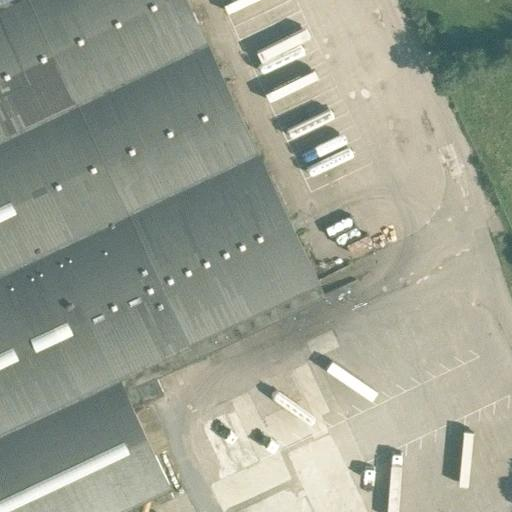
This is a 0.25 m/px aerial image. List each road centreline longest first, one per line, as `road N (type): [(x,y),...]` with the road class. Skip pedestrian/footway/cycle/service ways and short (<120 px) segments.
road 1 (unknown): [(503,315),(251,433)]
road 2 (unknown): [(511,451),(368,511)]
